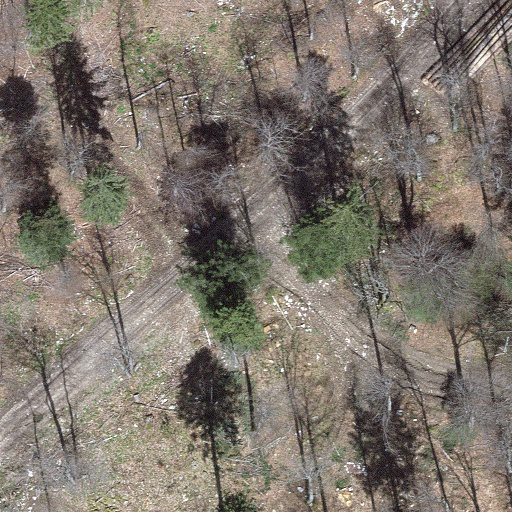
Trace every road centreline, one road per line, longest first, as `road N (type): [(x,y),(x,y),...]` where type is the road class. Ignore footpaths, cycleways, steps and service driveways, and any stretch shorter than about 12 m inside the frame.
road 1 (track): [(0,430),(233,236),(475,0)]
road 2 (track): [(233,236),(450,350),(511,364)]
